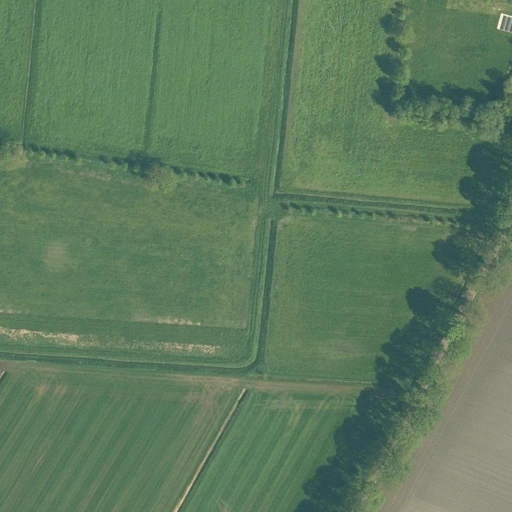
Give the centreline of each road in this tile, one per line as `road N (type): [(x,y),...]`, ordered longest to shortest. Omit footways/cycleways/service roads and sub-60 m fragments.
road 1 (track): [(288,0),(248,358),(180,361),(0,347)]
road 2 (tertiary): [(511,215),(355,511)]
